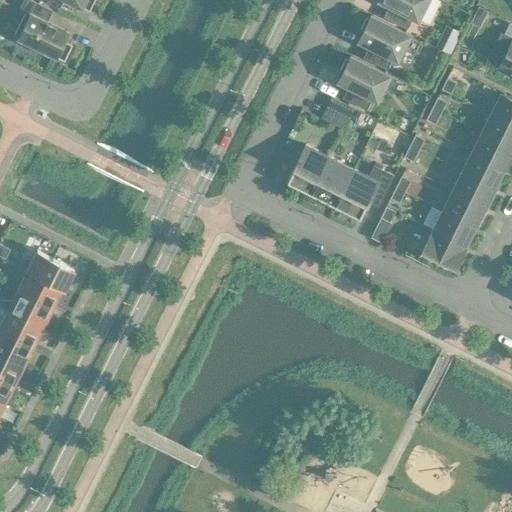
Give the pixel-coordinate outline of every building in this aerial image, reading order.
[(63,41),(67,32),(46,21),(51,11),(29,0),(22,0),(18,9),(25,13),(13,36),(30,45),(28,49),(40,55),(42,51),(63,61),(71,45),(63,41)] [(39,0),(58,9),(62,0),(66,0),(88,11),(93,0),(39,0)] [(426,0),(377,0),(388,6),(382,17),(406,29),(412,18),(416,20),(426,0)] [(477,7),(473,15),(483,19),(487,11),(477,7)] [(409,35),(369,16),(367,20),(365,19),(359,31),(361,32),(357,41),(367,46),(362,58),(386,70),(391,58),(396,61),(409,35)] [(511,40),(497,68),(511,75),(511,26),(508,24),(502,35),(511,40)] [(445,25),(440,36),(455,44),(461,33),(445,25)] [(388,76),(349,56),(347,61),(345,59),(339,71),(341,73),(336,81),(347,87),(341,98),(365,110),(371,99),(376,101),(388,76)] [(450,94),(455,83),(446,78),(440,89),(450,94)] [(490,114),(511,124),(511,100),(500,94),(490,114)] [(440,113),(446,102),(436,97),(431,109),(440,113)] [(325,108),(348,119),(353,109),(330,98),(325,108)] [(342,130),(348,119),(325,108),(320,118),(342,130)] [(425,120),(434,125),(440,113),(431,109),(425,120)] [(511,124),(490,114),(481,133),(511,149),(511,124)] [(399,133),(393,146),(404,151),(411,138),(399,133)] [(511,149),(481,133),(471,153),(503,169),(511,150),(511,149)] [(418,151),(423,139),(414,135),(408,146),(418,151)] [(297,191),(309,197),(329,157),(304,145),(286,182),(298,189),(297,191)] [(403,157),(412,162),(418,151),(408,146),(403,157)] [(471,153),(461,172),(493,189),(503,169),(471,153)] [(329,157),(309,197),(321,203),(322,201),(334,207),(352,169),(329,157)] [(352,169),(334,207),(336,208),(335,210),(345,215),(346,213),(358,219),(369,198),(379,203),(393,176),(373,166),(367,177),(352,169)] [(461,172),(451,192),(483,208),(493,189),(461,172)] [(404,192),(410,181),(400,176),(395,187),(404,192)] [(404,192),(395,187),(389,199),(398,203),(404,192)] [(451,192),(441,211),(473,228),(483,208),(451,192)] [(379,218),(389,223),(394,211),(385,207),(379,218)] [(441,211),(431,231),(464,247),(473,228),(441,211)] [(431,231),(422,249),(421,251),(454,267),(464,247),(431,231)] [(0,256),(4,259),(9,249),(0,244),(0,256)] [(63,289),(73,269),(52,258),(54,254),(53,253),(51,258),(36,250),(26,270),(63,289)] [(27,271),(17,290),(51,307),(61,288),(63,289),(26,270),(26,271),(27,271)] [(1,300),(0,302),(0,305),(42,326),(51,307),(17,290),(12,300),(1,300)] [(0,305),(7,310),(0,323),(0,329),(32,345),(42,326),(0,305)] [(0,353),(22,365),(32,345),(0,329),(0,353)] [(22,365),(0,353),(0,377),(13,384),(22,365)] [(13,384),(0,377),(0,401),(3,403),(13,384)]
